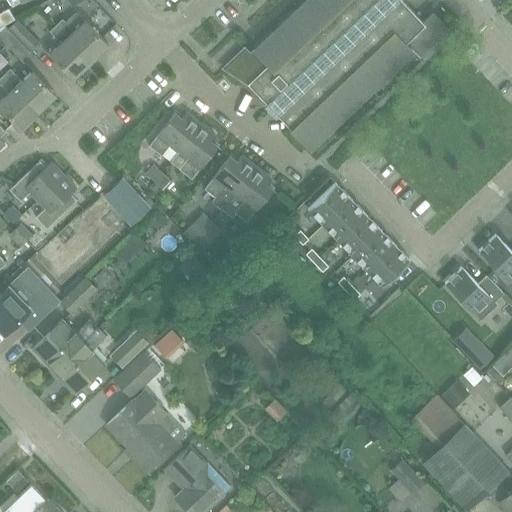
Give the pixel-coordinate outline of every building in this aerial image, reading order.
[(377,0),(309,0),(305,5),(251,56),(247,51),(227,70),(247,83),(268,105),(377,0)] [(308,146),(350,107),(390,68),(410,49),(415,55),(445,27),(433,13),(423,23),(401,0),(394,0),(276,113),(304,143),(308,146)] [(0,12),(0,26),(15,18),(8,7),(0,12)] [(62,19),(56,25),(91,61),(108,45),(77,12),(66,22),(62,19)] [(40,41),(18,18),(9,26),(32,50),(40,41)] [(73,78),(91,61),(56,25),(51,31),(53,33),(41,45),(73,78)] [(0,38),(21,60),(29,52),(5,26),(0,30),(0,38)] [(10,69),(4,74),(39,111),(56,95),(32,70),(21,81),(10,69)] [(0,107),(20,129),(39,111),(4,74),(0,77),(0,84),(8,93),(0,100),(0,107)] [(170,162),(201,123),(186,111),(181,118),(174,112),(149,145),(170,162)] [(215,134),(201,123),(170,162),(191,179),(217,146),(210,140),(215,134)] [(224,207),(256,166),(242,155),(237,161),(230,155),(204,189),(217,199),(215,200),(224,207)] [(36,200),(64,175),(51,161),(46,167),(39,161),(9,189),(20,201),(29,193),(36,200)] [(154,181),(162,173),(153,164),(145,172),(154,181)] [(270,177),(256,166),(224,207),(232,214),(234,212),(247,222),(272,189),(265,183),(270,177)] [(171,182),(162,173),(154,181),(164,190),(171,182)] [(76,188),(64,175),(36,200),(44,208),(35,217),(46,228),(77,200),(71,193),(76,188)] [(122,178),(104,195),(124,215),(130,210),(138,219),(149,208),(122,178)] [(324,225),(352,199),(335,182),(308,208),(324,225)] [(339,241),(367,215),(352,199),(324,225),(339,241)] [(418,209),(425,219),(437,211),(430,200),(418,209)] [(13,223),(21,215),(12,206),(4,213),(13,223)] [(192,241),(211,222),(202,213),(183,233),(192,241)] [(354,256),(381,230),(367,215),(339,241),(354,256)] [(221,231),(211,222),(192,241),(201,251),(221,231)] [(21,224),(18,227),(15,229),(26,241),(32,235),(21,224)] [(26,241),(15,229),(9,235),(21,246),(26,241)] [(309,238),(300,230),(294,235),(303,244),(309,238)] [(368,271),(396,245),(381,230),(354,256),(368,271)] [(511,276),(511,250),(496,234),(479,250),(508,280),(511,276)] [(390,279),(410,260),(396,245),(368,271),(383,286),(390,279)] [(320,257),(312,248),(306,254),(314,262),(320,257)] [(193,282),(207,268),(193,255),(180,269),(193,282)] [(329,265),(320,257),(314,262),(323,271),(329,265)] [(495,301),(478,284),(462,266),(445,282),(481,320),(497,304),(495,301)] [(487,275),(478,284),(495,301),(504,293),(487,275)] [(352,285),(344,276),(338,282),(346,290),(352,285)] [(44,294),(38,300),(35,296),(18,278),(0,294),(0,331),(1,331),(4,333),(18,319),(29,331),(55,306),(50,301),(44,294)] [(96,289),(87,280),(85,278),(61,301),(72,313),(96,289)] [(361,294),(352,285),(346,290),(355,299),(361,294)] [(53,369),(96,329),(98,328),(89,319),(75,333),(63,319),(33,348),(53,369)] [(176,327),(157,344),(172,360),(191,343),(176,327)] [(105,335),(99,329),(98,328),(96,329),(53,369),(75,391),(104,363),(90,349),(105,335)] [(123,365),(147,342),(137,330),(112,354),(123,365)] [(476,339),(463,351),(480,368),(492,357),(476,339)] [(158,368),(141,351),(112,378),(129,396),(158,368)] [(478,366),(468,377),(480,388),(489,377),(478,366)] [(447,397),(462,410),(477,394),(462,381),(447,397)] [(134,398),(121,411),(106,425),(149,469),(186,433),(144,390),(135,399),(134,398)] [(350,393),(332,411),(344,424),(362,406),(350,393)] [(511,511),(511,472),(501,461),(436,394),(410,418),(438,447),(422,462),(467,510),(483,494),(495,505),(499,501),(510,511),(511,511)] [(511,396),(500,407),(511,419),(511,396)] [(280,400),(271,410),(284,423),(294,412),(280,400)] [(188,447),(166,467),(184,487),(174,496),(189,511),(204,511),(230,487),(208,464),(206,466),(188,447)] [(390,470),(413,494),(425,482),(402,458),(390,470)] [(61,511),(47,497),(45,498),(30,483),(2,510),(3,511),(61,511)]
